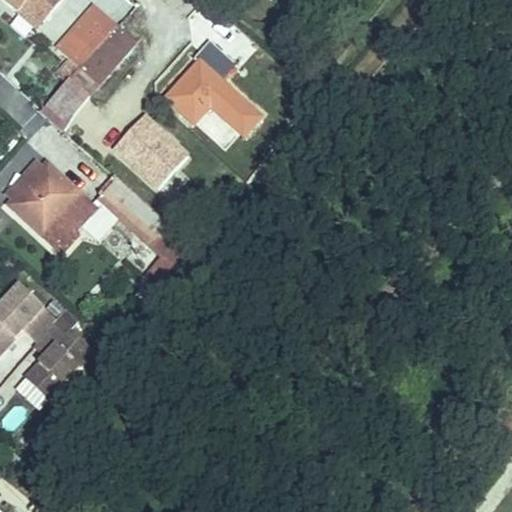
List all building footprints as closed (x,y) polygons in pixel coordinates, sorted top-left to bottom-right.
[(64,0),(0,0),(0,7),(35,36),(64,0)] [(247,0),(264,19),(285,1),(284,0),(247,0)] [(26,70),(47,89),(89,44),(68,25),(26,70)] [(89,44),(47,89),(67,107),(109,62),(89,44)] [(222,90),(201,70),(185,81),(210,105),(222,90)] [(210,105),(185,81),(146,122),(171,145),(190,125),(219,152),(238,132),(210,105)] [(67,107),(47,89),(37,100),(57,118),(67,107)] [(37,100),(9,131),(31,151),(45,129),(57,118),(37,100)] [(18,184),(0,202),(0,243),(14,257),(53,217),(18,184)] [(156,267),(88,204),(66,229),(120,278),(130,268),(144,281),(156,267)] [(0,354),(45,308),(19,282),(0,301),(0,354)] [(73,363),(59,350),(37,376),(52,389),(73,363)]
